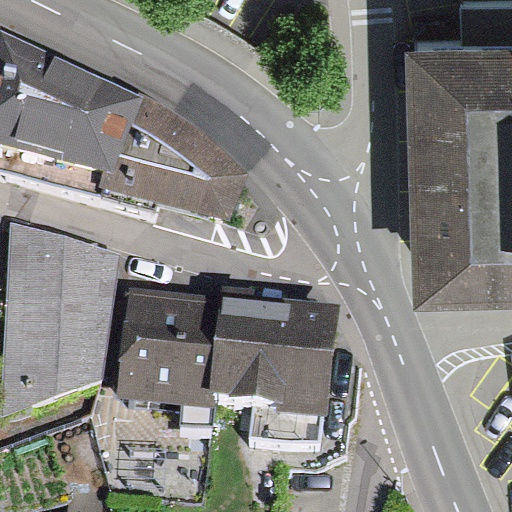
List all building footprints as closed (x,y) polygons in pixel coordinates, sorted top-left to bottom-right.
[(511,0),(462,0),(463,24),(511,22),(511,0)] [(415,282),(511,279),(511,22),(463,24),(408,25),(415,282)] [(0,180),(153,223),(156,214),(226,232),(243,182),(207,151),(171,124),(136,104),(94,84),(0,41),(0,180)] [(122,255),(11,221),(0,420),(104,383),(122,255)] [(329,430),(341,317),(130,295),(119,408),(184,415),(184,431),(214,432),(215,411),(253,415),(250,449),(292,454),(322,453),(323,430),(329,430)]
